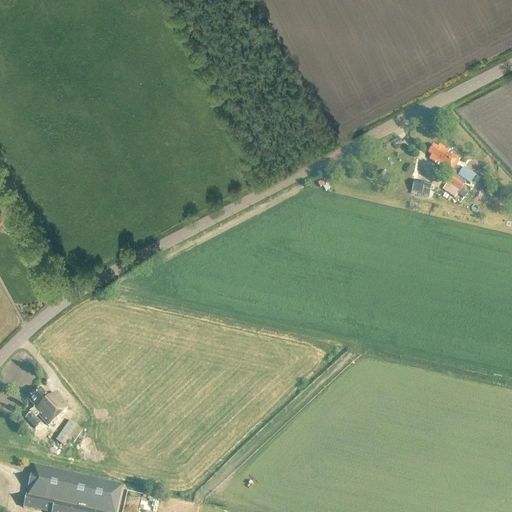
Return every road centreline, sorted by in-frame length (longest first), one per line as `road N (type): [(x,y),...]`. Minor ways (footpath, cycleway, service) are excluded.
road 1 (tertiary): [(0,358),(104,275),(511,64)]
road 2 (track): [(511,380),(125,294),(104,275)]
road 3 (track): [(358,346),(198,501)]
road 4 (track): [(71,297),(0,159)]
